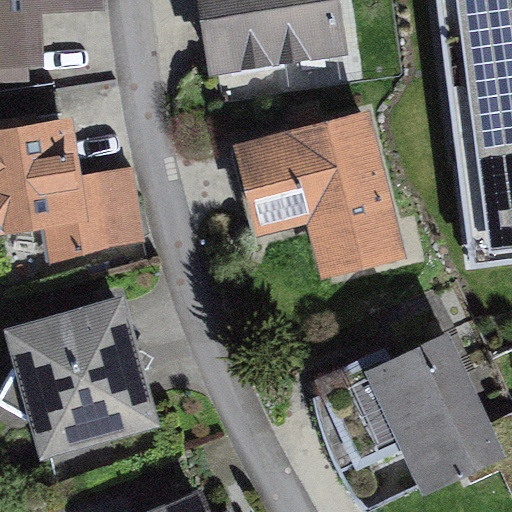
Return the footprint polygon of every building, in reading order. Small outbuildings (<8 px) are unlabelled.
[(104,0),(0,0),(0,71),(44,69),(42,17),(105,13),(104,0)] [(349,59),(339,0),(197,0),(211,83),(349,59)] [(511,268),(511,0),(435,0),(471,274),(511,268)] [(370,113),(232,150),(256,243),(308,231),(320,285),(411,265),(370,113)] [(74,121),(0,132),(0,242),(45,234),(50,267),(145,244),(134,169),(83,178),(74,121)] [(125,300),(6,334),(40,465),(161,432),(125,300)] [(490,426),(449,338),(322,400),(357,475),(400,457),(423,501),(467,479),(506,461),(490,426)] [(511,415),(490,426),(506,461),(467,479),(471,486),(500,474),(511,497),(511,415)] [(209,511),(201,494),(159,511),(209,511)]
